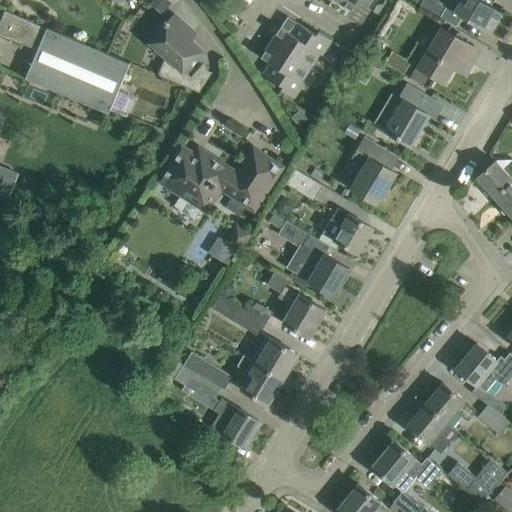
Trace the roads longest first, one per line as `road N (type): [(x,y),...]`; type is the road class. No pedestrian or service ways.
road 1 (residential): [(278,465),(313,480),(332,471),(485,298),(488,259),(434,205)]
road 2 (residential): [(278,465),(434,205)]
road 3 (residential): [(291,146),(228,53),(180,0)]
road 4 (residential): [(434,205),(511,82)]
